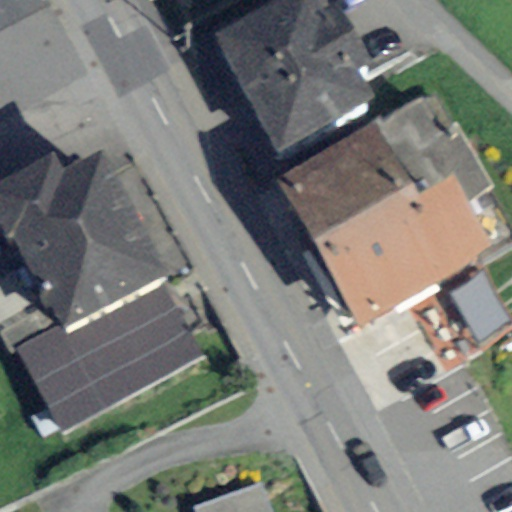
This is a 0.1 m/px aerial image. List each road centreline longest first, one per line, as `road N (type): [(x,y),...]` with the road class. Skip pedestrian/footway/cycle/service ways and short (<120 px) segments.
road 1 (primary): [(377,511),(99,0)]
road 2 (residential): [(511,97),(413,0)]
